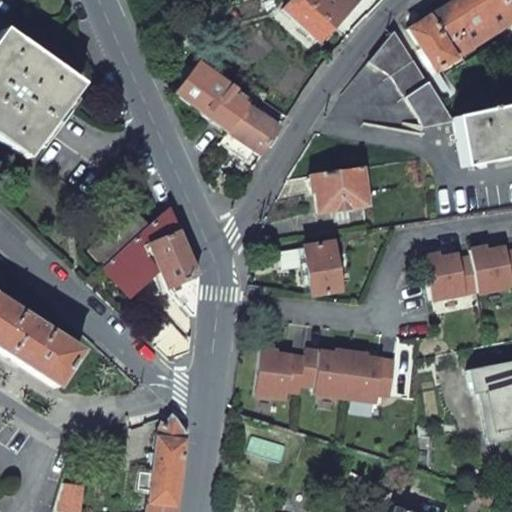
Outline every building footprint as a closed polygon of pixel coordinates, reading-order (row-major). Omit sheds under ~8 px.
[(291,0),(282,11),(315,41),(351,0),(291,0)] [(511,23),(511,0),(455,0),(439,11),(406,31),(433,73),(511,23)] [(78,87),(1,31),(0,32),(0,141),(25,160),(78,87)] [(451,121),(390,33),(367,63),(388,76),(416,119),(421,128),(451,122),(451,121)] [(277,129),(192,69),(191,70),(185,66),(177,78),(182,82),(173,95),(208,123),(226,134),(229,137),(251,152),(259,157),(260,155),(277,129)] [(511,158),(511,107),(451,121),(451,122),(461,169),(511,158)] [(218,144),(245,162),(251,152),(229,137),(226,134),(220,141),(218,144)] [(364,206),(358,168),(306,176),(306,178),(310,195),(313,195),(316,214),(334,211),(334,214),(347,212),(347,209),(364,206)] [(86,253),(101,269),(145,227),(130,211),(86,253)] [(101,269),(100,270),(124,296),(151,272),(141,248),(145,246),(165,291),(188,317),(190,316),(194,278),(180,246),(167,214),(161,214),(145,227),(101,269)] [(345,285),(336,239),(309,244),(309,246),(286,249),(288,257),(290,265),(306,263),(308,272),(314,271),(317,290),(345,285)] [(474,296),(511,288),(511,253),(501,256),(501,251),(483,254),(482,250),(478,250),(476,249),(470,250),(469,253),(465,253),(467,260),(474,294),(474,296)] [(419,260),(427,303),(462,296),(474,294),(467,260),(455,263),(453,258),(439,261),(438,256),(431,258),(430,256),(423,258),(422,260),(419,260)] [(0,303),(0,355),(52,390),(76,354),(0,303)] [(171,328),(152,347),(166,360),(186,352),(187,343),(171,328)] [(302,360),(274,356),(274,353),(271,353),(270,351),(263,349),(262,351),(258,351),(252,396),(283,400),(285,392),(297,394),(299,386),(302,360)] [(331,356),(303,352),(302,360),(299,386),(312,388),(311,396),(342,400),(343,393),(348,358),(349,356),(344,355),(343,353),(337,352),(335,354),(331,353),(331,356)] [(392,365),(364,361),(364,358),(361,357),(360,355),(353,354),(351,356),(349,356),(348,358),(343,393),(342,400),(373,405),(374,397),(388,399),(392,365)] [(511,362),(464,372),(468,395),(482,393),(489,434),(511,429),(511,362)] [(172,507),(182,437),(169,418),(167,429),(162,429),(154,438),(145,504),(172,507)] [(432,443),(410,436),(408,470),(430,476),(432,443)] [(77,511),(80,487),(59,486),(51,511),(77,511)]
